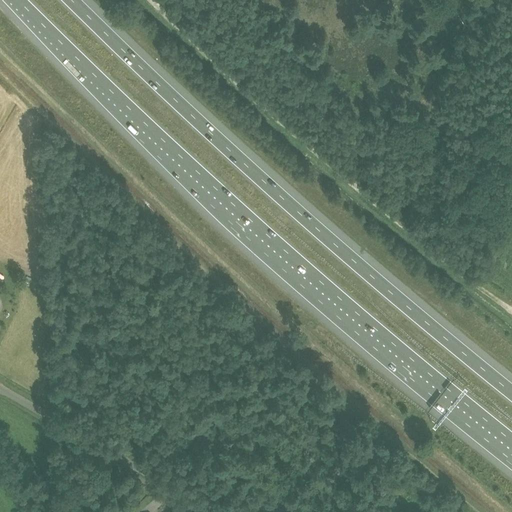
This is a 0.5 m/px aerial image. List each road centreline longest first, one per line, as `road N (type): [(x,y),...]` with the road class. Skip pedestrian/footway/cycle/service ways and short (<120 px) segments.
road 1 (motorway): [(17,0),(250,220),(511,441)]
road 2 (motorway): [(511,394),(301,216),(72,0)]
road 3 (track): [(511,311),(364,192),(152,0)]
road 4 (residential): [(209,511),(0,389)]
